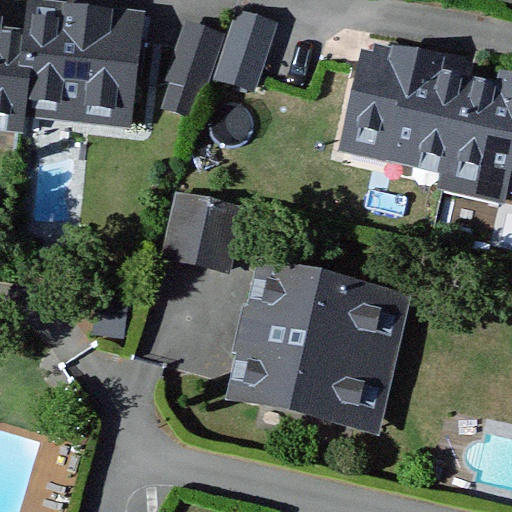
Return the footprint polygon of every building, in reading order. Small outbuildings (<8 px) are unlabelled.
[(29,30),(0,26),(0,135),(22,139),(24,118),(134,131),(147,20),(32,6),(29,30)] [(265,86),(274,21),(203,12),(194,77),(265,86)] [(511,80),(351,50),(331,158),(511,191),(511,80)] [(235,212),(176,202),(165,266),(223,277),(235,212)] [(406,300),(252,257),(212,398),(367,441),(406,300)]
